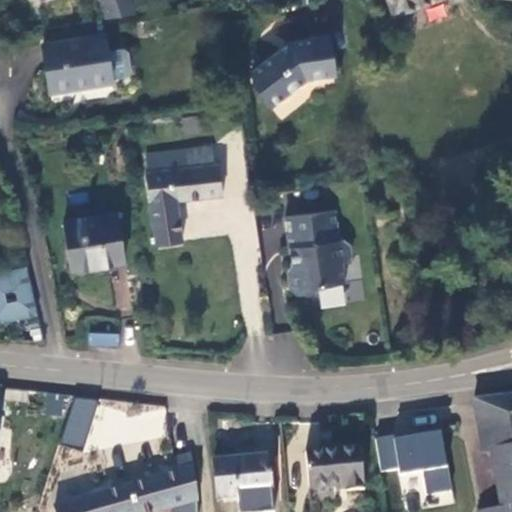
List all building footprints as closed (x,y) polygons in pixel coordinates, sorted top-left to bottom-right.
[(136,13),(132,0),(99,0),(105,18),(136,13)] [(389,0),(394,12),(395,13),(433,0),(389,0)] [(292,37),(254,68),(255,78),(274,101),(307,76),(337,71),(331,30),(292,37)] [(113,83),(106,33),(42,44),(50,88),(88,83),(89,87),(113,83)] [(152,155),(154,172),(217,165),(214,148),(152,155)] [(158,245),(183,242),(179,199),(223,195),(219,165),(217,165),(154,172),(151,173),(158,245)] [(125,261),(119,212),(65,221),(73,269),(125,261)] [(341,226),(291,232),(295,261),(299,260),(301,276),(297,277),(293,282),(295,304),(300,309),(315,307),(318,301),(350,295),(353,277),(358,270),(356,259),(351,255),(345,255),(341,226)] [(27,264),(0,270),(0,319),(37,312),(27,264)] [(120,346),(120,333),(88,332),(88,345),(120,346)] [(500,508),(480,511),(479,511),(511,511),(511,391),(471,396),(473,401),(482,452),(490,451),(500,508)] [(46,394),(44,413),(65,415),(67,396),(46,394)] [(72,395),(61,442),(84,447),(95,400),(72,395)] [(452,488),(442,429),(378,439),(381,472),(397,470),(423,467),(427,491),(452,488)] [(364,490),(361,447),(307,452),(310,491),(344,487),(344,491),(364,490)] [(160,511),(198,501),(191,455),(174,460),(173,473),(95,496),(99,511),(160,511)] [(274,511),(268,455),(214,461),(217,499),(238,496),(239,511),(274,511)] [(99,511),(95,496),(55,508),(56,511),(99,511)]
